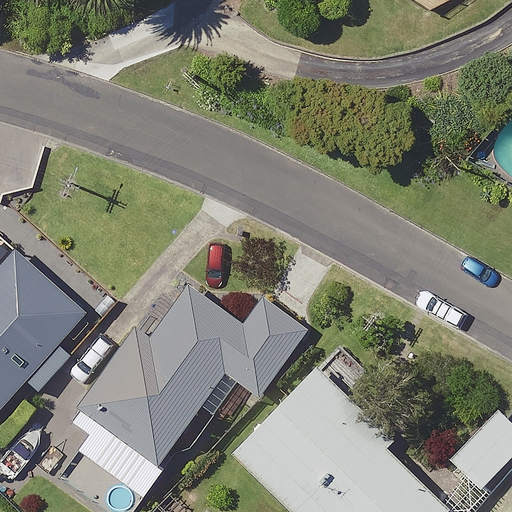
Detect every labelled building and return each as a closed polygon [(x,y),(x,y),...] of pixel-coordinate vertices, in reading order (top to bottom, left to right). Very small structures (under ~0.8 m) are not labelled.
[(0,404),(25,378),(38,390),(69,357),(54,343),(94,300),(25,236),(0,262),(0,404)] [(167,444),(183,456),(214,415),(198,404),(224,370),(256,395),(305,331),(260,297),(238,326),(175,278),(79,405),(154,462),(167,444)] [(445,511),(447,510),(370,434),(403,401),(337,336),(226,448),(291,511),(445,511)] [(511,454),(511,424),(496,409),(448,458),(480,488),(511,454)] [(129,511),(157,474),(96,431),(61,479),(107,511),(129,511)]
